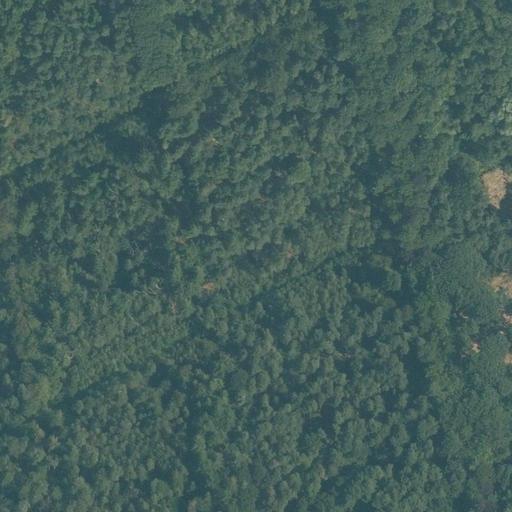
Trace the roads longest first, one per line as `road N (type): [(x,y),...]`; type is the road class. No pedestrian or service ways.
road 1 (track): [(360,0),(470,511)]
road 2 (track): [(409,221),(0,437)]
road 3 (track): [(13,169),(334,0)]
road 4 (track): [(13,169),(28,357),(62,511)]
road 5 (track): [(149,0),(220,322)]
road 6 (track): [(366,511),(511,431)]
road 7 (track): [(511,267),(467,282),(448,192)]
